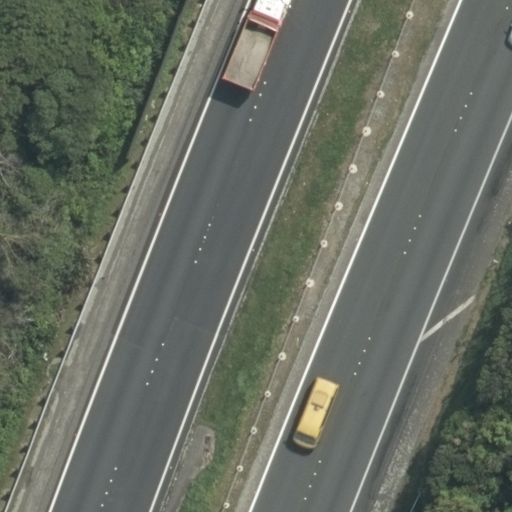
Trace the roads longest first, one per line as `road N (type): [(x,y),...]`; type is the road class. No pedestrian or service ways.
road 1 (motorway): [(507,0),(288,511)]
road 2 (motorway): [(99,511),(205,208),(296,0)]
